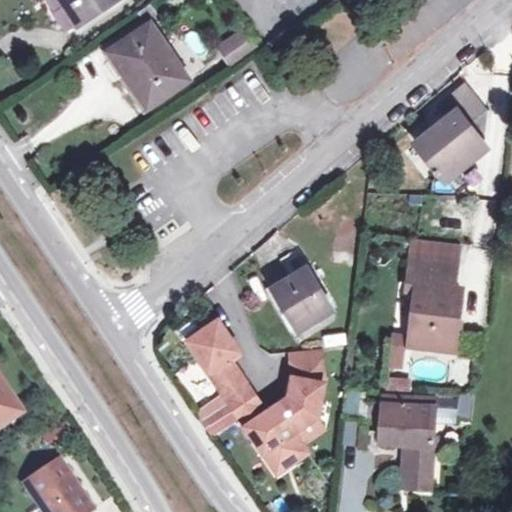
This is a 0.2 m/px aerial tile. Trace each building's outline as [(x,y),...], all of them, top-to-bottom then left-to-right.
[(65,0),(81,23),(114,0),(65,0)] [(151,3),(141,10),(147,20),(157,12),(151,3)] [(152,25),(114,51),(117,56),(110,61),(121,79),(128,74),(149,104),(188,77),(152,25)] [(246,30),(222,46),(231,62),(255,45),(246,30)] [(437,109),(446,121),(457,112),(469,128),(487,114),(466,87),(437,109)] [(446,121),(416,144),(441,177),(482,144),(469,128),(457,112),(446,121)] [(454,264),(412,260),(409,284),(419,285),(418,292),(413,347),(453,351),(461,289),(451,287),(454,264)] [(308,269),(273,290),(296,330),(332,310),(324,297),(315,281),(308,269)] [(329,273),(315,281),(324,297),(338,289),(329,273)] [(273,290),(272,291),(265,295),(295,346),(338,321),(332,310),(296,330),(273,290)] [(212,322),(186,340),(223,396),(244,383),(227,357),(237,350),(225,333),(221,336),(212,322)] [(396,367),(400,331),(388,330),(384,365),(396,367)] [(318,349),(288,352),(290,378),(286,397),(263,412),(243,426),(250,438),(268,464),(285,454),(290,462),(304,452),(291,432),(315,417),(321,383),(318,349)] [(384,389),(407,390),(407,376),(384,376),(384,389)] [(0,377),(0,424),(22,410),(0,377)] [(263,412),(244,383),(223,396),(243,426),(263,412)] [(361,393),(346,392),(344,418),(365,419),(367,399),(361,398),(361,393)] [(405,397),(384,395),(381,443),(404,444),(409,444),(407,489),(430,489),(434,416),(436,399),(415,398),(415,400),(405,399),(405,397)] [(458,397),(458,400),(456,418),(467,419),(468,398),(458,397)] [(458,400),(436,399),(434,416),(456,418),(458,400)] [(268,464),(250,438),(246,440),(272,480),(293,466),(290,462),(285,454),(268,464)] [(78,511),(94,503),(63,453),(28,474),(51,511),(78,511)]
